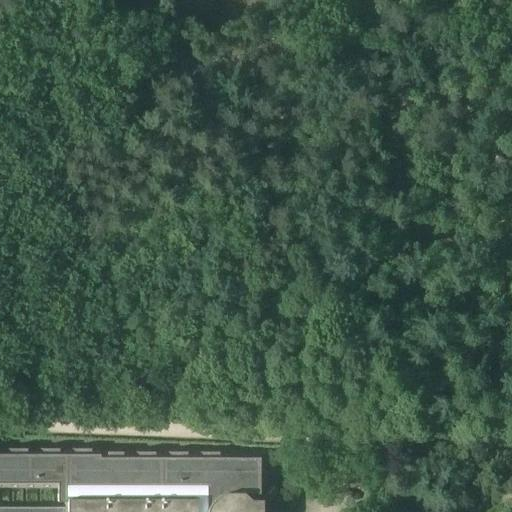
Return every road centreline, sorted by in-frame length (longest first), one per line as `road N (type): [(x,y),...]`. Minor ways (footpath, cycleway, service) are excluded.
road 1 (track): [(511,433),(0,417)]
road 2 (track): [(179,70),(511,27)]
